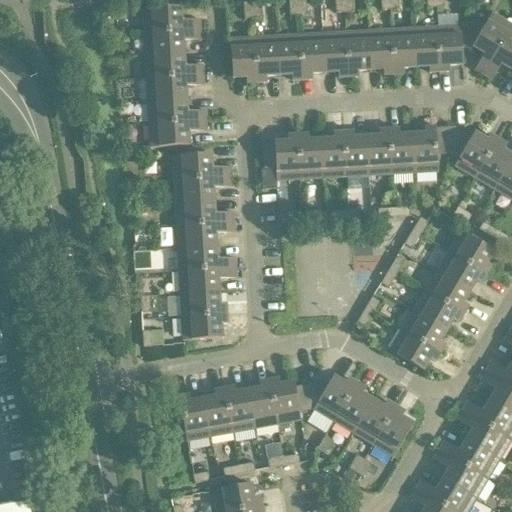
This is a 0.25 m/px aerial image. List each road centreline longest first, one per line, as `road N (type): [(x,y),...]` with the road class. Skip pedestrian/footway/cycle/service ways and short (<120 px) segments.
road 1 (secondary): [(79,384),(37,139),(18,93),(0,74)]
road 2 (residential): [(511,116),(479,96),(243,112)]
road 3 (residential): [(243,112),(261,354)]
road 4 (residential): [(261,354),(346,344),(445,403)]
road 5 (residential): [(79,384),(261,354)]
road 6 (residential): [(445,403),(391,494),(370,511)]
road 7 (residential): [(511,289),(445,403)]
road 8 (secondary): [(106,511),(79,384)]
road 9 (residential): [(243,112),(221,100),(212,0)]
